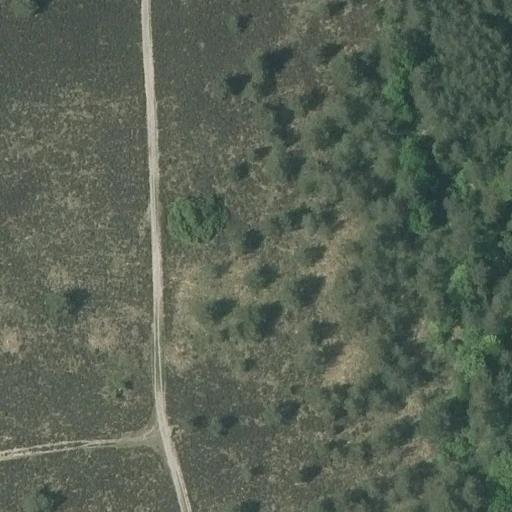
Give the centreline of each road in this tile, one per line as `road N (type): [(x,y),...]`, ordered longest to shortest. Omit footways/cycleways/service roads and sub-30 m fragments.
road 1 (track): [(145,0),(162,432),(181,511)]
road 2 (track): [(0,457),(162,432)]
